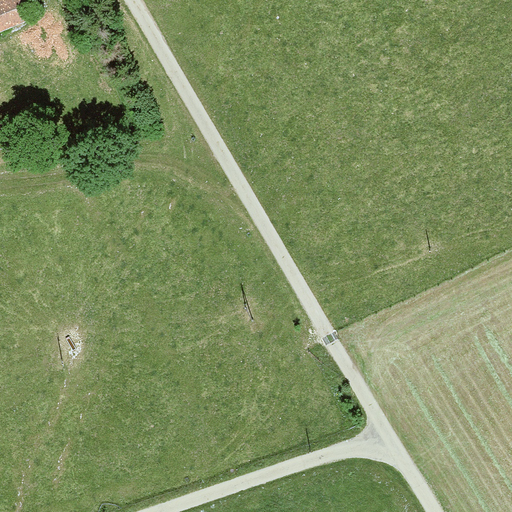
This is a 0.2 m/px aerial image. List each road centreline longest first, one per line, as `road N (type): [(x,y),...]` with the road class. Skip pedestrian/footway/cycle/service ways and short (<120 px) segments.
road 1 (track): [(127,0),(430,511)]
road 2 (track): [(385,437),(159,511)]
